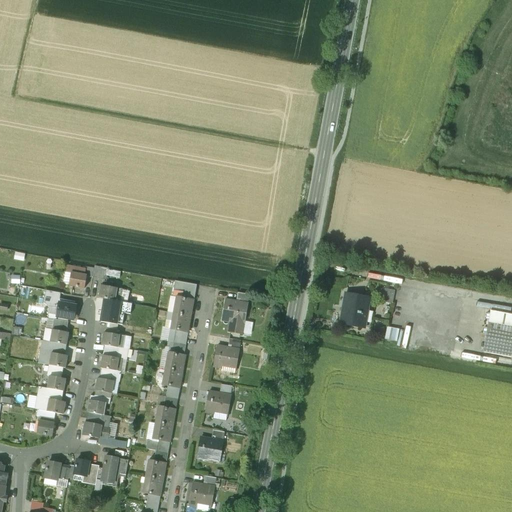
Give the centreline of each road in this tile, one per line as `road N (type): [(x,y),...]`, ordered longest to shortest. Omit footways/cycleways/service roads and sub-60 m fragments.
road 1 (secondary): [(257,511),(352,0)]
road 2 (track): [(35,0),(12,97),(323,155)]
road 3 (residential): [(170,511),(208,294)]
road 4 (residential): [(61,447),(82,381),(87,299)]
